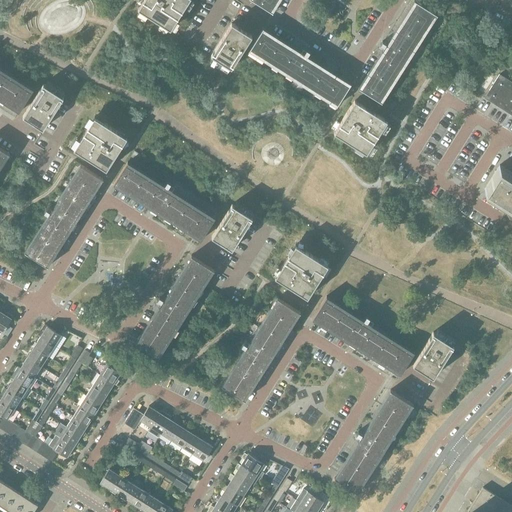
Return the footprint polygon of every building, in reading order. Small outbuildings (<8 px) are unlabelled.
[(171,28),(185,6),(188,0),(142,0),(140,5),(137,9),(139,10),(147,15),(160,23),(168,28),(170,29),(171,28)] [(252,0),(272,12),(273,12),(270,10),(276,0),(252,0)] [(380,44),(384,47),(382,50),(376,59),(363,80),(358,88),(382,102),(386,96),(410,58),(437,14),(414,0),(413,0),(386,43),(383,41),(382,41),(380,44)] [(211,55),(212,56),(229,67),(231,68),(247,43),(252,36),(249,34),(247,37),(244,35),(236,30),(238,27),(231,23),(211,55)] [(351,83),(350,83),(349,85),(306,58),(310,51),(306,49),(304,53),(300,51),(299,54),(262,30),(263,28),(263,27),(251,46),(248,51),(249,51),(250,48),(337,103),(336,106),(351,83)] [(0,96),(20,109),(18,112),(19,112),(23,106),(33,89),(31,91),(0,71),(0,96)] [(511,81),(499,74),(484,98),(511,115),(511,81)] [(63,97),(62,96),(45,85),(43,84),(27,109),(22,116),(26,118),(28,115),(30,117),(38,121),(36,124),(43,129),(63,97)] [(391,99),(387,105),(392,109),(396,102),(391,99)] [(343,138),(356,147),(354,151),(362,156),(364,152),(366,153),(367,151),(371,154),(377,146),(372,143),(381,130),(385,132),(390,124),(386,122),(387,120),(384,118),(382,120),(353,102),(334,132),(335,133),(333,137),(341,142),(343,138)] [(117,131),(104,122),(96,117),(94,116),(93,118),(88,126),(80,139),(75,147),(74,149),(87,157),(106,169),(125,141),(127,137),(125,136),(117,131)] [(0,163),(7,153),(9,154),(10,154),(0,147),(0,163)] [(131,156),(137,160),(141,155),(134,150),(131,156)] [(167,181),(165,184),(163,187),(126,164),(128,161),(127,161),(113,184),(113,185),(115,182),(158,209),(156,212),(157,212),(159,210),(202,237),(200,240),(201,240),(210,225),(215,217),(213,219),(170,192),(172,189),(168,187),(171,183),(167,181)] [(103,178),(80,164),(82,166),(55,209),(52,207),(50,211),(49,210),(46,209),(44,212),(47,214),(51,216),(27,253),(25,251),(24,252),(48,266),(45,264),(73,221),(75,223),(76,222),(73,221),(101,177),(103,179),(103,178)] [(511,172),(499,165),(484,188),(509,204),(505,210),(510,220),(511,219),(511,172)] [(252,217),(251,216),(234,205),(232,204),(216,229),(211,236),(214,238),(216,235),(219,237),(226,242),(225,245),(232,249),(252,217)] [(289,254),(281,267),(276,275),(274,277),(288,285),(307,297),(325,268),(328,265),(326,263),(318,258),(305,250),(297,245),(295,244),(294,246),(289,254)] [(214,270),(195,258),(191,255),(191,256),(193,257),(166,300),(159,296),(157,300),(161,302),(159,306),(161,307),(138,344),(136,343),(135,343),(158,358),(159,357),(156,356),(211,269),(214,270)] [(326,296),(312,319),(314,317),(358,345),(356,347),(357,348),(358,345),(401,372),(399,374),(400,375),(412,355),(414,351),(412,354),(369,326),(371,323),(367,321),(369,317),(366,315),(364,319),(362,322),(325,299),(327,296),(326,296)] [(300,312),(277,297),(277,298),(279,299),(252,343),(249,341),(247,344),(243,342),(241,345),(244,347),(248,350),(224,386),(222,385),(245,400),(245,399),(243,398),(271,354),(273,355),(271,353),(298,311),(300,313),(300,312)] [(11,318),(1,311),(0,312),(0,331),(2,332),(11,318)] [(43,331),(40,336),(54,345),(61,334),(44,324),(40,329),(43,331)] [(412,364),(426,373),(433,377),(453,345),(451,343),(434,333),(433,332),(416,358),(412,364)] [(47,356),(54,345),(40,336),(33,347),(47,356)] [(82,348),(77,345),(70,356),(76,359),(82,348)] [(33,347),(26,357),(41,366),(47,356),(33,347)] [(85,350),(78,361),(83,364),(90,353),(85,350)] [(106,364),(99,374),(114,384),(121,373),(121,372),(116,369),(119,364),(107,356),(105,359),(106,364)] [(34,377),(41,366),(26,357),(20,368),(34,377)] [(69,369),(74,361),(71,359),(66,367),(69,369)] [(77,362),(72,371),(75,373),(81,365),(77,362)] [(20,368),(13,378),(27,387),(34,377),(20,368)] [(62,380),(68,372),(64,369),(59,378),(62,380)] [(70,373),(65,382),(69,384),(74,376),(70,373)] [(99,374),(93,385),(107,394),(114,384),(99,374)] [(20,398),(27,387),(13,378),(6,389),(20,398)] [(55,391),(61,382),(57,380),(52,388),(55,391)] [(64,384),(58,392),(62,395),(67,386),(64,384)] [(100,404),(107,394),(93,385),(86,395),(100,404)] [(6,389),(0,398),(0,399),(14,408),(20,398),(6,389)] [(49,401),(54,393),(51,390),(45,399),(49,401)] [(334,477),(357,492),(358,492),(355,490),(410,403),(413,405),(413,404),(390,390),(392,392),(365,435),(358,431),(356,434),(360,436),(358,440),(360,442),(337,478),(335,477),(334,477)] [(57,394),(51,402),(55,405),(61,397),(57,394)] [(86,395),(79,406),(94,415),(100,404),(86,395)] [(7,418),(14,408),(0,399),(0,413),(2,415),(7,418)] [(42,411),(48,403),(44,401),(39,409),(42,411)] [(50,405),(45,413),(48,416),(54,407),(50,405)] [(129,425),(134,429),(140,419),(151,426),(160,412),(149,406),(150,405),(149,405),(143,415),(137,412),(129,425)] [(87,425),(94,415),(79,406),(73,416),(87,425)] [(36,422),(41,414),(37,411),(32,420),(36,422)] [(170,419),(160,412),(151,426),(161,433),(170,419)] [(47,418),(44,415),(38,424),(42,426),(47,418)] [(66,426),(80,435),(82,436),(84,436),(86,433),(85,431),(84,430),(87,425),(73,416),(66,426)] [(1,429),(6,432),(13,422),(8,419),(1,429)] [(170,419),(161,433),(172,440),(181,426),(170,419)] [(37,423),(36,422),(32,420),(29,424),(25,430),(28,432),(30,433),(37,423)] [(6,432),(11,435),(18,425),(13,422),(6,432)] [(38,424),(37,423),(30,433),(33,435),(35,436),(42,426),(38,424)] [(23,428),(18,425),(11,435),(16,439),(23,428)] [(77,447),(79,443),(78,442),(77,441),(80,435),(66,426),(59,437),(74,446),(75,447),(77,447)] [(192,433),(181,426),(172,440),(182,447),(192,433)] [(28,432),(25,430),(23,428),(16,439),(21,442),(28,432)] [(33,435),(30,433),(28,432),(21,442),(27,445),(33,435)] [(192,433),(182,447),(193,453),(202,439),(192,433)] [(48,445),(54,448),(58,451),(67,457),(68,456),(67,456),(74,446),(59,437),(55,434),(48,445)] [(38,438),(35,436),(33,435),(27,445),(32,448),(38,438)] [(129,437),(125,442),(136,449),(139,446),(140,444),(129,437)] [(43,441),(38,438),(32,448),(37,452),(43,441)] [(212,446),(202,439),(193,453),(203,460),(212,446),(212,445),(212,446)] [(37,452),(42,455),(48,445),(43,441),(37,452)] [(42,455),(47,458),(54,448),(48,445),(42,455)] [(124,445),(121,450),(131,457),(132,455),(135,452),(124,445)] [(147,451),(139,446),(136,449),(145,455),(147,451)] [(52,461),(58,451),(54,448),(47,458),(52,461)] [(143,457),(135,452),(132,455),(141,461),(143,457)] [(147,456),(155,461),(157,458),(149,452),(147,456)] [(241,463),(257,474),(264,463),(248,453),(247,454),(244,453),(242,456),(245,458),(241,463)] [(153,464),(145,458),(143,462),(151,467),(153,464)] [(157,463),(165,468),(168,464),(159,459),(157,463)] [(238,468),(235,474),(250,484),(257,474),(241,463),(240,465),(238,463),(235,467),(238,468)] [(164,470),(156,465),(153,469),(162,474),(164,470)] [(168,469),(176,475),(178,471),(170,466),(168,469)] [(111,489),(120,475),(109,468),(100,482),(100,483),(101,482),(111,489)] [(178,476),(189,483),(192,478),(181,471),(178,476)] [(174,477),(166,472),(164,475),(172,481),(174,477)] [(282,474),(279,473),(273,483),(278,486),(284,476),(282,474)] [(244,495),(250,484),(235,474),(234,476),(231,474),(229,477),(232,479),(228,485),(244,495)] [(121,496),(130,481),(120,475),(111,489),(121,496)] [(184,491),(187,485),(177,478),(173,484),(184,491)] [(287,478),(280,488),(285,491),(292,481),(290,480),(287,478)] [(0,502),(10,486),(1,481),(0,481),(0,502)] [(132,502),(141,488),(130,481),(121,496),(132,502)] [(225,489),(221,495),(237,505),(244,495),(228,485),(227,486),(224,484),(222,487),(225,489)] [(19,492),(10,486),(0,502),(0,504),(8,510),(19,492)] [(272,496),(276,489),(273,487),(272,488),(267,495),(271,497),(272,496)] [(489,511),(499,497),(482,487),(467,511),(470,511),(469,511),(489,511)] [(142,509),(151,495),(141,488),(132,502),(142,509)] [(303,488),(296,499),(317,511),(318,511),(320,511),(322,509),(319,508),(323,502),(324,501),(303,488)] [(279,491),(274,499),(277,501),(282,493),(279,491)] [(11,511),(19,511),(28,498),(19,492),(8,510),(11,511)] [(146,511),(154,511),(161,501),(151,495),(142,509),(146,511)] [(218,500),(214,506),(224,511),(232,511),(237,505),(221,495),(220,496),(218,495),(215,498),(218,500)] [(264,508),(269,499),(266,497),(260,505),(264,508)] [(511,511),(511,505),(499,497),(489,511),(511,511)] [(32,511),(38,504),(28,498),(19,511),(32,511)] [(316,511),(317,511),(296,499),(290,509),(293,511),(316,511)] [(170,511),(172,508),(161,501),(154,511),(170,511)] [(272,501),(267,509),(270,511),(276,503),(272,501)]
